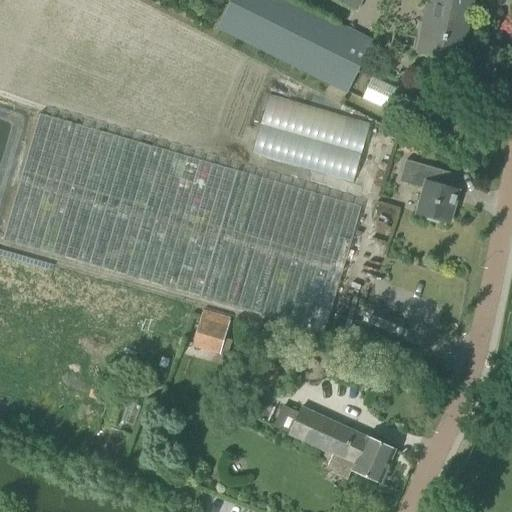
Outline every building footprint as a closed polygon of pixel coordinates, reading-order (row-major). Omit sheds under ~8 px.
[(373,42),(288,0),(230,0),(216,29),(347,94),(373,42)] [(328,0),(355,13),(361,0),(328,0)] [(467,26),(472,0),(433,0),(422,54),(457,61),(464,25),(467,26)] [(249,154),(355,180),(370,120),(264,94),(249,154)] [(4,241),(305,329),(324,334),(361,208),(41,114),(4,241)] [(449,224),(450,221),(458,192),(450,189),(455,175),(406,161),(400,182),(424,189),(417,214),(427,217),(427,220),(437,223),(439,221),(449,224)] [(203,310),(192,348),(219,355),(230,318),(203,310)] [(381,484),(396,451),(366,438),(300,409),(289,434),(355,464),(352,471),(381,484)]
